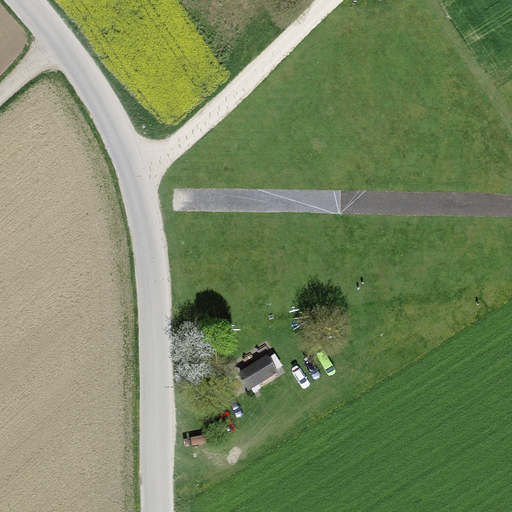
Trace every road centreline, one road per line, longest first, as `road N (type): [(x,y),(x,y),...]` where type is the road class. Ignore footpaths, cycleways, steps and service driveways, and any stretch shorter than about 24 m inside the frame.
road 1 (unclassified): [(154,511),(152,286),(143,224),(112,129),(21,0)]
road 2 (track): [(128,177),(330,0)]
